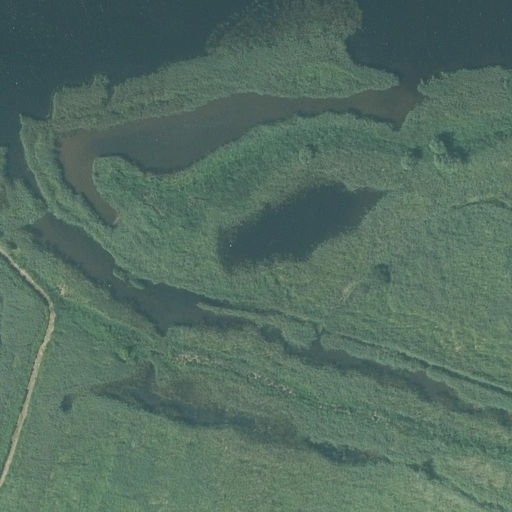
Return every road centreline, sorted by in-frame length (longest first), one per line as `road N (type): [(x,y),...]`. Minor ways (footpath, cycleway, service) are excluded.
road 1 (track): [(52,308),(141,349),(234,369),(335,408),(511,456)]
road 2 (track): [(511,133),(412,154),(296,144),(181,196),(141,195),(106,175)]
road 3 (track): [(0,469),(52,308)]
